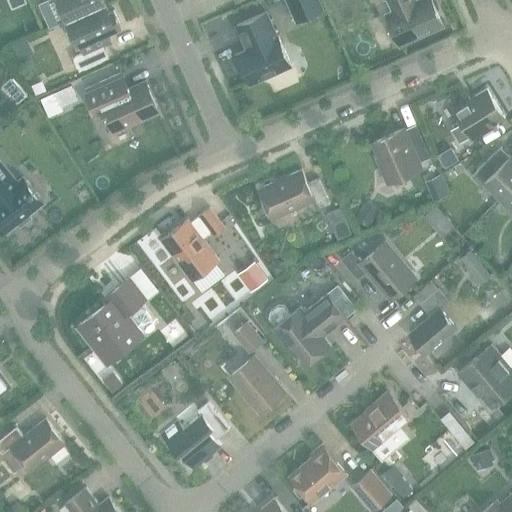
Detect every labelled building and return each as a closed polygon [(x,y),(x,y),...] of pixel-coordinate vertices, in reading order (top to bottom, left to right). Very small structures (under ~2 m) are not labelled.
[(58,0),(67,19),(105,2),(104,0),(58,0)] [(318,0),(287,0),(296,19),(322,8),(318,0)] [(431,0),(416,0),(415,1),(415,0),(388,0),(394,10),(386,14),(399,44),(443,25),(431,0)] [(105,2),(67,19),(78,44),(80,43),(84,51),(73,56),(80,69),(109,56),(103,44),(110,41),(106,31),(121,25),(114,9),(109,11),(105,2)] [(278,35),(277,36),(266,11),(237,24),(248,49),(237,54),(250,83),(291,65),(278,35)] [(350,101),(375,91),(367,70),(341,81),(350,101)] [(146,80),(129,88),(123,75),(86,92),(97,116),(106,112),(114,131),(160,110),(146,80)] [(77,98),(71,85),(54,92),(60,105),(77,98)] [(472,138),(505,117),(487,88),(470,98),(467,94),(451,104),(472,138)] [(419,161),(431,156),(416,123),(405,128),(404,127),(373,141),(380,157),(377,158),(381,167),(388,182),(422,167),(419,161)] [(436,154),(443,165),(455,157),(448,146),(436,154)] [(500,196),(511,184),(511,157),(500,146),(472,175),(482,185),(486,181),(500,196)] [(23,176),(17,181),(0,159),(0,222),(7,231),(18,222),(21,225),(32,216),(29,213),(44,202),(23,176)] [(319,177),(308,182),(302,169),(258,188),(272,218),(315,199),(319,208),(330,203),(319,177)] [(511,184),(500,196),(511,207),(511,214),(511,215),(511,214),(511,184)] [(379,207),(364,199),(354,218),(370,226),(379,207)] [(214,234),(224,226),(209,207),(190,221),(188,218),(162,238),(192,278),(218,258),(202,237),(211,230),(214,234)] [(390,298),(415,276),(385,240),(360,261),(351,250),(341,258),(357,277),(367,270),(390,298)] [(240,273),(252,288),(267,277),(255,262),(240,273)] [(140,310),(131,317),(128,312),(146,298),(129,277),(115,289),(116,290),(105,299),(107,302),(77,326),(107,363),(144,334),(142,331),(151,325),(152,319),(145,310),(140,310)] [(409,333),(426,352),(457,327),(440,307),(449,300),(438,287),(420,303),(430,315),(409,333)] [(331,327),(346,316),(328,293),(305,311),(301,306),(290,314),(283,305),(277,305),(269,311),(268,317),(275,326),(273,327),(303,365),(330,343),(320,331),(329,324),(331,327)] [(220,311),(228,328),(241,322),(234,305),(220,311)] [(234,331),(250,350),(262,340),(246,321),(234,331)] [(184,343),(186,330),(170,327),(168,340),(184,343)] [(471,382),(492,406),(511,388),(511,367),(491,343),(458,372),(468,384),(471,382)] [(229,375),(260,412),(285,390),(254,354),(229,375)] [(0,370),(0,392),(11,385),(0,370)] [(115,375),(105,382),(113,392),(122,384),(115,375)] [(352,423),(382,459),(409,436),(400,425),(410,416),(390,391),(352,423)] [(221,444),(216,438),(230,427),(208,401),(198,409),(201,413),(183,428),(177,420),(160,434),(179,456),(183,453),(194,467),(221,444)] [(31,470),(66,442),(46,417),(24,435),(16,425),(0,438),(0,449),(2,453),(11,445),(31,470)] [(290,475),(311,501),(346,471),(325,446),(290,475)] [(396,451),(384,460),(405,484),(416,475),(396,451)] [(485,452),(472,456),(477,469),(490,464),(489,461),(485,452)] [(352,484),(372,509),(391,493),(370,469),(352,484)] [(121,511),(109,496),(99,504),(86,486),(65,502),(66,503),(60,508),(62,511),(121,511)] [(390,511),(416,511),(425,495),(413,489),(410,496),(397,490),(388,508),(391,509),(390,511)] [(511,511),(511,493),(500,504),(497,500),(481,511),(511,511)] [(286,511),(274,497),(256,511),(286,511)]
